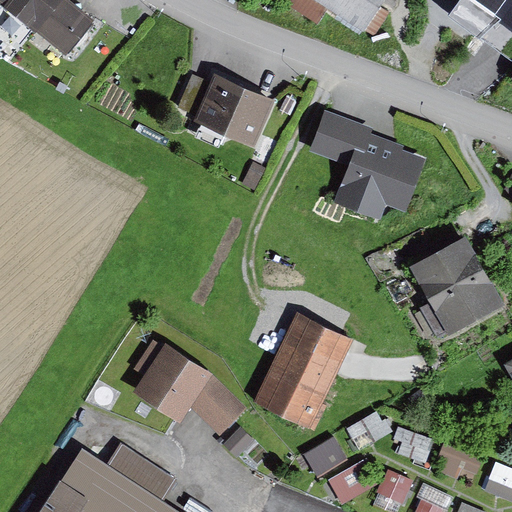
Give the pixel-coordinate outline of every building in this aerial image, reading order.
[(0,0),(0,8),(67,60),(96,22),(67,0),(0,0)] [(279,0),(320,24),(325,16),(375,45),(392,16),(380,8),(385,0),(279,0)] [(511,0),(460,0),(450,15),(498,52),(511,62),(511,0)] [(213,85),(192,76),(177,111),(195,118),(192,126),(254,153),(276,104),(238,87),(217,78),(213,85)] [(350,120),(324,111),(309,156),(348,169),(335,206),(380,222),(386,205),(408,213),(426,161),(404,154),(405,149),(370,137),(373,128),(350,120)] [(254,163),(242,186),(256,192),(267,169),(254,163)] [(465,228),(411,259),(432,295),(420,302),(437,332),(503,295),(465,228)] [(298,316),(257,400),(316,429),(329,403),(321,400),(350,341),(298,316)] [(144,371),(163,341),(153,335),(134,365),(144,371)] [(212,367),(167,336),(163,341),(144,371),(134,386),(182,416),(190,403),(219,432),(246,403),(210,370),(212,367)] [(419,388),(408,395),(416,406),(427,398),(419,388)] [(376,409),(347,426),(359,448),(370,442),(394,429),(387,417),(382,419),(376,409)] [(434,440),(399,426),(394,438),(403,442),(399,453),(424,463),(434,440)] [(240,428),(224,445),(237,457),(253,440),(240,428)] [(107,456),(80,438),(32,511),(182,511),(161,499),(177,474),(120,437),(107,456)] [(317,476),(346,459),(334,438),(305,455),(317,476)] [(484,460),(445,443),(434,470),(456,479),(458,479),(462,469),(477,476),(484,460)] [(365,460),(329,481),(342,504),(378,483),(365,460)] [(511,501),(511,469),(497,463),(485,491),(496,495),(511,501)] [(402,502),(411,481),(389,471),(380,492),(402,502)] [(442,511),(449,496),(428,486),(416,511),(442,511)]
